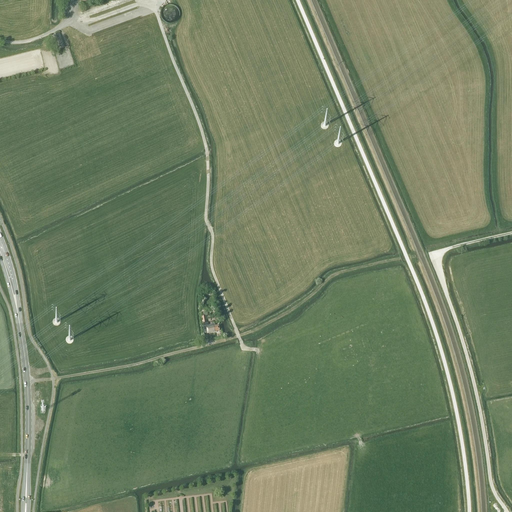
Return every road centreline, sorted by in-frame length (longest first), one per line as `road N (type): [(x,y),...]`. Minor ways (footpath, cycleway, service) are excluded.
road 1 (track): [(68,24),(97,28),(155,1),(206,151),(212,270),(241,346),(257,350)]
road 2 (track): [(53,379),(238,336),(333,275),(406,257)]
